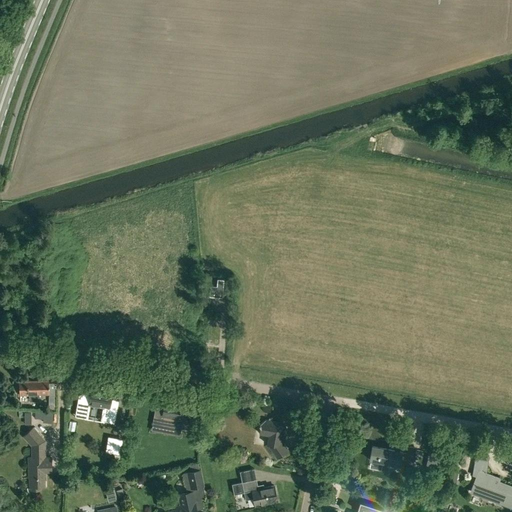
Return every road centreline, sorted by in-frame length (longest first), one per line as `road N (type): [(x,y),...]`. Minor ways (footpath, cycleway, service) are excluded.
road 1 (residential): [(305,511),(328,399),(43,349)]
road 2 (track): [(511,432),(328,399)]
